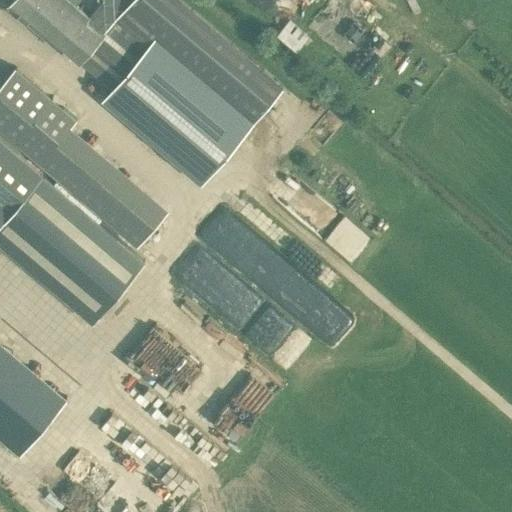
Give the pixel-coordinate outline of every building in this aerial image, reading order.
[(12,0),(9,4),(41,31),(62,49),(65,46),(88,18),(90,15),(76,4),(79,0),(12,0)] [(88,18),(65,46),(112,86),(102,98),(202,182),(248,129),(284,86),(183,0),(130,0),(104,32),(88,18)] [(253,0),(264,9),(272,0),(253,0)] [(290,19),(278,33),(298,49),(309,35),(290,19)] [(354,21),(344,33),(352,41),(363,28),(354,21)] [(16,66),(0,84),(0,126),(138,243),(169,207),(72,124),(77,117),(16,66)] [(0,223),(43,173),(0,136),(0,223)] [(43,173),(0,223),(0,241),(94,321),(145,260),(43,173)] [(331,336),(352,309),(215,205),(194,233),(331,336)] [(208,257),(188,285),(248,329),(269,301),(208,257)] [(128,352),(170,391),(197,363),(155,324),(128,352)] [(67,395),(0,338),(0,433),(20,450),(67,395)]
